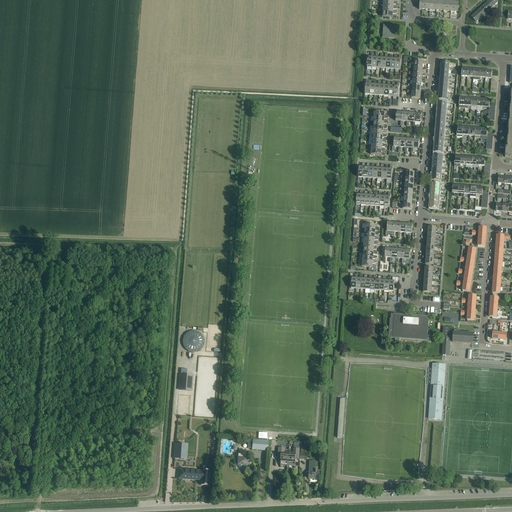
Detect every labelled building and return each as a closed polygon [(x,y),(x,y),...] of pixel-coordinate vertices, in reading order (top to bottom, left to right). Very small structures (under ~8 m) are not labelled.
[(420,1),(419,9),(422,10),(424,10),(429,10),(430,2),(429,2),(424,1),(423,1),(420,1)] [(482,7),(487,12),(493,7),(487,2),(482,7)] [(482,7),(476,12),(482,17),(487,12),(482,7)] [(476,22),(482,17),(476,12),(471,17),(476,22)] [(382,35),(382,38),(394,39),(395,26),(383,25),(382,34),(382,35)] [(410,58),(409,66),(414,66),(414,67),(423,68),(423,62),(421,61),(421,58),(410,58)] [(441,62),(440,68),(449,69),(449,70),(452,71),(453,69),(449,68),(449,63),(441,62)] [(413,68),(413,72),(414,72),(413,74),(422,74),(423,68),(414,67),(414,66),(409,66),(409,68),(413,68)] [(440,68),(440,75),(448,76),(448,77),(452,77),(452,75),(448,74),(449,70),(449,69),(440,68)] [(413,74),(413,78),(413,79),(413,80),(422,80),(422,74),(413,74),(414,72),(413,72),(409,72),(409,74),(413,74)] [(412,80),(412,85),(412,86),(421,87),(422,80),(413,80),(413,79),(413,78),(408,78),(408,80),(412,80)] [(439,81),(439,87),(447,88),(447,89),(451,89),(451,87),(447,87),(448,83),(448,82),(439,81)] [(412,87),(412,91),(412,92),(421,93),(421,87),(412,86),(412,85),(408,84),(408,86),(412,87)] [(420,99),(421,93),(412,92),(412,91),(407,91),(407,93),(411,93),(411,98),(420,99)] [(446,99),(447,95),(447,94),(438,93),(438,100),(446,100),(446,101),(450,102),(450,100),(446,99)] [(438,102),(437,109),(446,109),(446,111),(449,111),(449,109),(446,109),(446,103),(438,102)] [(437,109),(437,115),(445,116),(445,117),(449,117),(449,115),(445,115),(446,111),(446,109),(437,109)] [(396,121),(400,122),(402,122),(402,112),(396,112),(395,121),(394,121),(394,125),(396,126),(396,121)] [(402,122),(400,122),(400,126),(402,126),(403,122),(407,122),(408,122),(409,113),(402,112),(402,122)] [(409,113),(408,122),(407,122),(406,126),(408,127),(409,122),(413,123),(414,123),(415,113),(409,113)] [(414,123),(413,123),(413,127),(415,127),(415,123),(421,123),(421,114),(415,113),(414,123)] [(437,115),(436,122),(444,122),(445,123),(448,123),(448,121),(445,121),(445,117),(445,116),(437,115)] [(394,147),(398,148),(399,148),(400,138),(394,138),(393,147),(392,147),(392,151),(394,152),(394,147)] [(399,148),(398,148),(398,152),(400,152),(401,148),(405,148),(406,148),(406,139),(400,138),(399,148)] [(406,148),(405,148),(404,152),(406,153),(407,148),(411,149),(412,149),(413,139),(406,139),(406,148)] [(412,149),(411,149),(410,153),(413,153),(413,149),(418,149),(419,140),(413,139),(412,149)] [(435,140),(434,146),(443,147),(443,148),(446,148),(446,146),(443,146),(443,142),(443,140),(435,140)] [(446,152),(442,152),(443,148),(443,147),(434,146),(434,152),(441,153),(441,154),(446,154),(446,152)] [(434,155),(433,162),(442,162),(441,163),(445,164),(445,162),(442,161),(442,156),(434,155)] [(479,158),(478,166),(484,166),(490,167),(491,164),(485,164),(485,158),(479,158)] [(433,162),(433,168),(441,169),(441,170),(445,170),(445,168),(441,168),(441,163),(442,162),(433,162)] [(433,168),(432,174),(440,175),(440,176),(444,176),(444,174),(441,174),(441,170),(441,169),(433,168)] [(405,174),(405,177),(405,178),(414,179),(414,172),(406,172),(406,171),(400,170),(400,172),(404,173),(404,174),(405,174)] [(405,179),(404,183),(405,183),(405,184),(413,185),(414,179),(405,178),(405,177),(401,176),(400,179),(405,179)] [(404,189),(400,189),(404,189),(404,190),(413,191),(413,185),(405,184),(405,183),(404,183),(400,183),(400,185),(404,185),(404,189)] [(404,191),(403,195),(404,195),(404,197),(412,197),(413,191),(404,190),(404,189),(400,189),(399,191),(404,191)] [(403,197),(403,202),(403,203),(412,203),(412,197),(404,197),(404,195),(403,195),(399,195),(399,197),(403,197)] [(411,210),(412,203),(403,203),(403,202),(399,201),(398,203),(401,203),(401,205),(403,205),(402,209),(411,210)] [(438,208),(438,204),(438,203),(430,202),(429,208),(437,209),(437,210),(441,210),(442,208),(438,208)] [(388,232),(392,232),(391,236),(392,237),(394,223),(387,222),(386,231),(385,236),(387,236),(388,232)] [(428,227),(427,234),(436,234),(436,235),(439,236),(440,233),(436,233),(436,228),(428,227)] [(478,234),(486,235),(487,228),(479,227),(478,231),(472,231),(471,236),(475,236),(476,233),(478,234)] [(427,240),(426,246),(435,247),(435,248),(439,248),(439,246),(435,245),(435,241),(427,240)] [(426,246),(426,252),(434,253),(434,254),(438,254),(438,252),(434,252),(435,248),(435,247),(426,246)] [(384,255),(383,257),(383,262),(385,262),(386,258),(390,258),(391,258),(392,249),(385,249),(385,255),(384,255)] [(390,258),(389,263),(391,263),(392,258),(396,259),(397,259),(398,250),(392,249),(391,258),(390,258)] [(396,259),(395,263),(398,263),(398,259),(402,259),(403,259),(404,250),(398,250),(397,259),(396,259)] [(402,259),(402,263),(409,264),(410,251),(404,250),(403,259),(402,259)] [(433,264),(434,260),(434,259),(425,258),(425,264),(433,265),(433,266),(437,266),(437,264),(433,264)] [(361,267),(369,267),(369,270),(376,271),(376,266),(372,265),(373,264),(372,264),(372,263),(362,262),(361,267)] [(425,267),(424,274),(432,275),(433,276),(436,276),(436,274),(433,273),(433,268),(425,267)] [(424,281),(432,281),(432,282),(436,282),(436,280),(432,280),(433,276),(432,275),(424,274),(424,279),(424,281)] [(390,281),(389,292),(393,292),(394,282),(398,282),(398,278),(392,277),(392,281),(391,281),(390,281)] [(399,339),(427,341),(429,317),(426,317),(424,316),(422,316),(420,316),(418,316),(416,316),(414,316),(391,314),(390,319),(388,338),(395,338),(395,341),(399,341),(399,339)] [(442,355),(449,356),(450,342),(452,342),(473,344),(473,334),(459,333),(459,330),(454,329),(454,328),(443,327),(442,338),(443,338),(441,355),(442,355)] [(190,352),(193,353),(196,352),(200,351),(202,349),(204,346),(204,342),(204,339),(203,336),(200,333),(197,332),(194,331),(190,331),(187,333),(185,335),(183,338),(183,341),(183,345),(184,348),(187,350),(190,352)] [(441,420),(444,383),(445,365),(432,364),(431,386),(428,419),(441,420)] [(180,375),(179,390),(191,391),(192,376),(180,375)] [(343,440),(346,398),(345,398),(344,399),(340,399),(337,438),(338,438),(338,440),(343,440)] [(252,440),(248,440),(248,448),(252,449),(251,450),(267,451),(268,441),(252,440)] [(175,444),(174,459),(186,459),(187,444),(175,444)] [(287,464),(287,466),(288,466),(294,466),(294,469),(295,460),(295,458),(298,458),(299,449),(299,446),(294,446),(293,449),(293,453),(289,452),(288,464),(287,464)] [(278,448),(278,457),(281,457),(281,459),(280,468),(281,468),(281,466),(287,466),(287,468),(288,468),(288,467),(288,466),(287,466),(287,464),(288,464),(289,452),(284,452),(284,448),(278,448)] [(235,465),(237,465),(237,466),(238,466),(239,466),(241,466),(247,466),(247,465),(249,465),(249,462),(247,462),(247,458),(247,455),(238,455),(238,457),(235,457),(234,459),(234,463),(235,465)] [(309,470),(309,479),(318,479),(319,471),(315,471),(313,471),(314,461),(309,461),(309,470)] [(178,470),(178,479),(201,480),(201,485),(208,486),(210,471),(202,470),(202,471),(178,470)]
